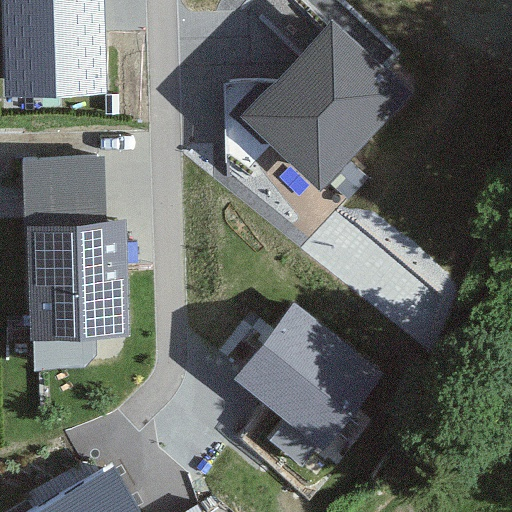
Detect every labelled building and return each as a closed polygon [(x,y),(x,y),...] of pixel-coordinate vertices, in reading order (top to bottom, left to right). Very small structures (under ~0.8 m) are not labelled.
[(104,0),(0,0),(5,107),(109,102),(104,0)] [(408,98),(330,11),(243,119),(322,191),(408,98)] [(125,239),(32,239),(32,338),(124,338),(125,239)] [(383,375),(292,299),(232,382),(338,463),(383,375)] [(138,511),(115,467),(44,511),(138,511)]
